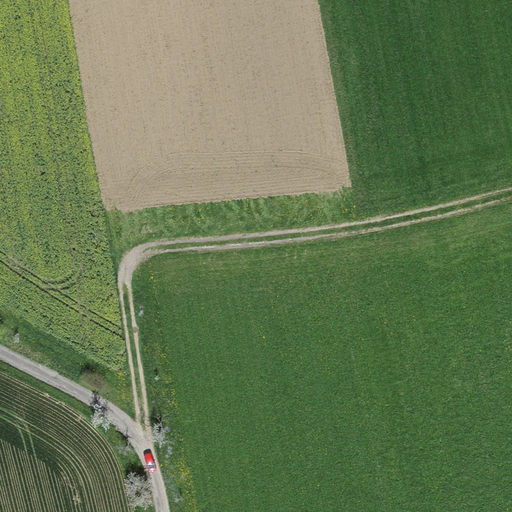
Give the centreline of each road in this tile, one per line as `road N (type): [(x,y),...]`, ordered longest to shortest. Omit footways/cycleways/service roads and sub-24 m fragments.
road 1 (track): [(148,475),(124,279),(132,256),(441,212),(511,192)]
road 2 (unclassified): [(0,350),(118,432),(163,511)]
